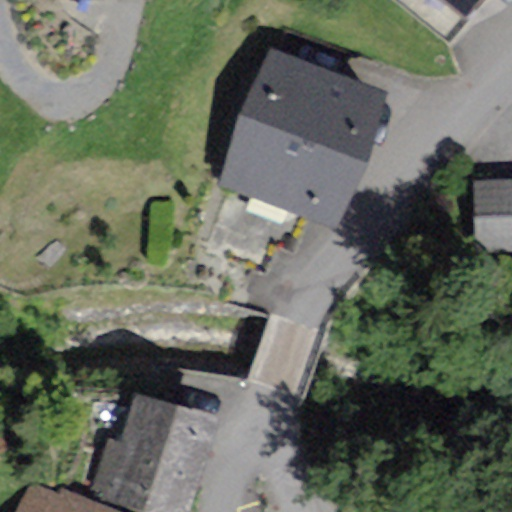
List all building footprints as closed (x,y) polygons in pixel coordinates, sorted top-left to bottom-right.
[(481,0),(449,0),(469,16),(481,0)] [(389,84),(265,41),(217,177),(341,220),(389,84)] [(511,174),(470,177),(473,246),(511,244),(511,174)] [(191,511),(221,420),(136,392),(120,442),(105,437),(86,496),(137,511),(191,511)] [(48,496),(23,485),(11,511),(108,511),(52,487),(48,496)]
